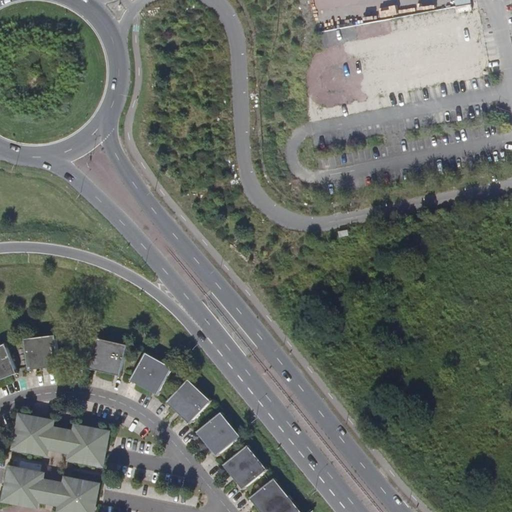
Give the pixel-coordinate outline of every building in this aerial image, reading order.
[(55,335),(25,340),(30,370),(60,366),(55,335)] [(129,345),(98,338),(90,369),(122,376),(129,345)] [(6,344),(0,346),(0,380),(17,374),(6,344)] [(175,368),(147,352),(132,380),(160,396),(175,368)] [(213,401),(190,378),(168,402),(191,424),(213,401)] [(242,436),(223,412),(198,431),(218,457),(242,436)] [(48,447),(55,448),(59,431),(51,429),(52,423),(22,417),(16,448),(46,454),(48,447)] [(77,435),(69,433),(66,451),(73,452),(72,459),(102,464),(108,434),(78,428),(77,435)] [(55,448),(66,451),(69,433),(59,431),(55,448)] [(270,470),(249,445),(224,464),(245,490),(270,470)] [(38,499),(46,500),(49,483),(41,482),(42,475),(12,469),(6,500),(36,506),(38,499)] [(303,511),(276,477),(251,497),(262,511),(303,511)] [(66,486),(58,485),(55,502),(63,504),(61,511),(69,511),(93,511),(98,486),(67,480),(66,486)] [(58,485),(49,483),(46,500),(55,502),(58,485)]
